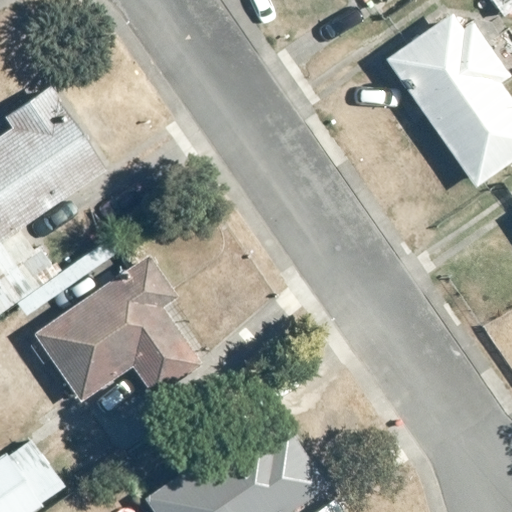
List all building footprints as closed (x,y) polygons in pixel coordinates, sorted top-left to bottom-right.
[(511,0),(491,0),(502,19),(511,13),(511,0)] [(453,14),(387,59),(476,187),(511,162),(511,99),(500,83),(510,75),(473,21),(463,28),(453,14)] [(11,129),(0,136),(0,243),(108,172),(50,86),(3,118),(11,129)] [(114,251),(90,217),(41,250),(27,230),(0,248),(0,308),(14,299),(24,314),(114,251)] [(149,255),(33,333),(81,404),(132,369),(150,396),(198,363),(160,307),(177,296),(149,255)] [(264,422),(148,499),(156,511),(294,511),(332,488),(292,427),(275,438),(264,422)] [(0,511),(23,511),(62,484),(26,435),(0,453),(0,511)]
